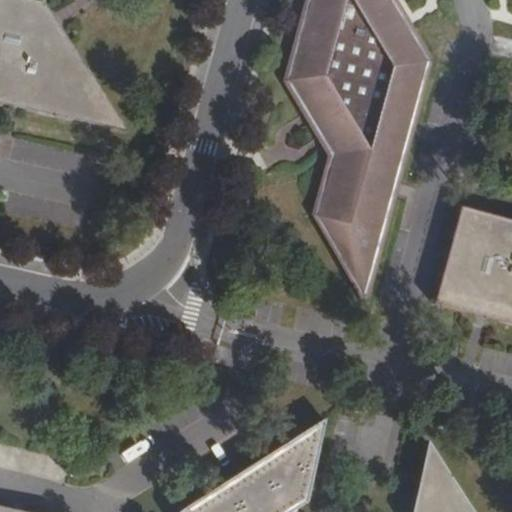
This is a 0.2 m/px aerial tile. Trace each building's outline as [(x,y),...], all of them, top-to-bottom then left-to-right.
[(0,0),(0,110),(117,138),(34,7),(0,0)] [(305,0),(282,82),(302,115),(305,121),(319,143),(323,151),(327,158),(311,215),(365,305),(433,61),(395,0),(305,0)] [(511,330),(511,222),(463,209),(434,311),(511,330)] [(308,478),(321,424),(182,511),(292,511),(302,506),(308,478)] [(466,511),(427,449),(416,496),(412,511),(466,511)]
